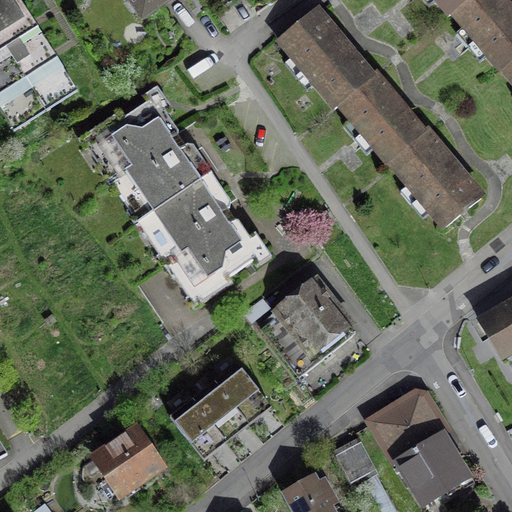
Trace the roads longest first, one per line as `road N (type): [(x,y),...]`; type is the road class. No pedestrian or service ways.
road 1 (residential): [(422,331),(202,511)]
road 2 (residential): [(422,331),(511,492)]
